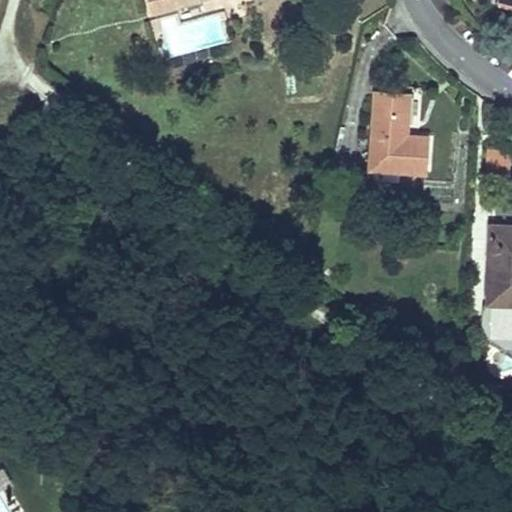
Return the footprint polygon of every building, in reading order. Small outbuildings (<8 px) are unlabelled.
[(150,0),(153,11),(194,0),(150,0)] [(428,171),(431,132),(410,131),(413,92),(374,89),(369,167),(428,171)] [(508,173),(511,150),(488,148),(486,171),(508,173)] [(511,226),(491,226),(489,300),(492,300),(492,319),(481,322),(490,339),(505,348),(511,348),(511,226)] [(394,258),(409,259),(411,245),(396,243),(394,258)]
